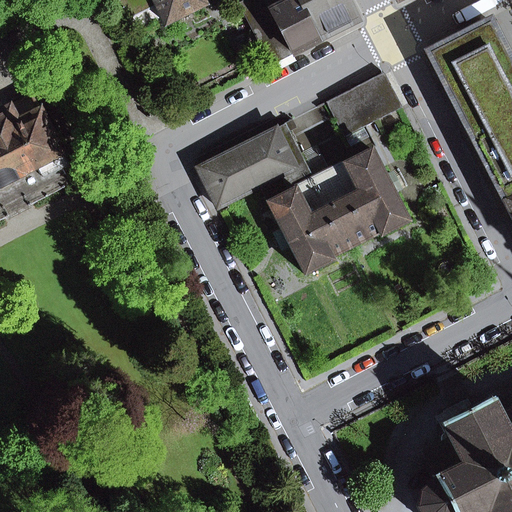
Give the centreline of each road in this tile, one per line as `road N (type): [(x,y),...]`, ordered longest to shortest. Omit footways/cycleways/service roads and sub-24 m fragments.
road 1 (residential): [(157,153),(293,421)]
road 2 (residential): [(391,34),(511,274)]
road 3 (residential): [(157,153),(391,34)]
road 4 (residential): [(511,309),(293,421)]
